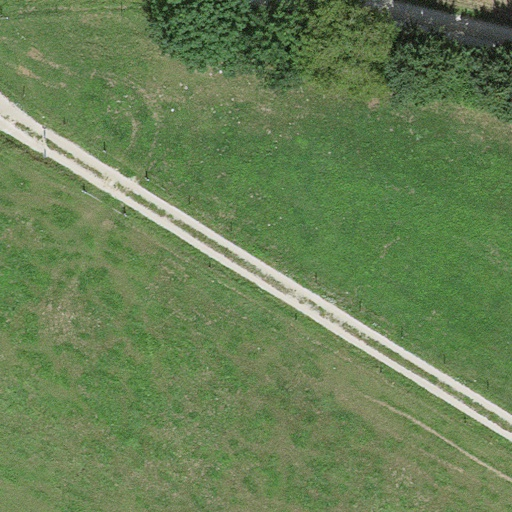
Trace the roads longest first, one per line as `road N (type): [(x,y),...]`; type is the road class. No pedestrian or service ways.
road 1 (track): [(0,119),(228,267),(511,435)]
road 2 (track): [(511,50),(213,0)]
